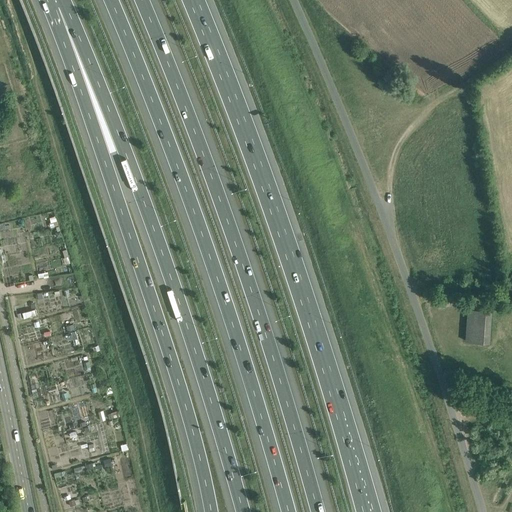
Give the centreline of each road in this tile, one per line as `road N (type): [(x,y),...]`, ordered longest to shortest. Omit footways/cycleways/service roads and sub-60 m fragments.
road 1 (residential): [(482,511),(391,238),(293,0)]
road 2 (motorway): [(110,0),(176,163),(287,511)]
road 3 (motorway): [(318,511),(244,268),(143,0)]
road 4 (motorway): [(367,511),(290,255),(194,0)]
road 5 (motorway): [(59,4),(134,175),(242,511)]
road 6 (motorway): [(59,4),(194,435),(210,511)]
road 7 (track): [(511,50),(412,125),(393,157),(390,195)]
road 8 (secondary): [(28,511),(0,373)]
